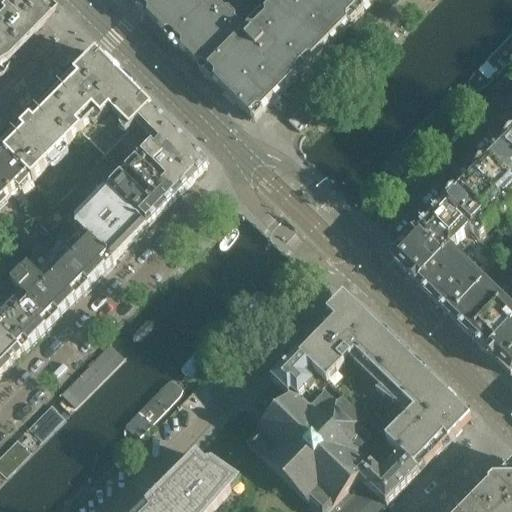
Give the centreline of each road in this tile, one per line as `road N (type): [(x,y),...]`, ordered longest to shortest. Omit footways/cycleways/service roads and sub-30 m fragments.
road 1 (residential): [(246,161),(0,421)]
road 2 (residential): [(102,511),(341,271)]
road 3 (tertiary): [(91,10),(246,161)]
road 4 (residential): [(360,248),(511,96)]
road 5 (tertiary): [(366,278),(511,420)]
road 6 (tertiary): [(246,161),(256,206),(309,257),(341,271)]
road 7 (tertiary): [(360,248),(289,173),(246,161)]
road 8 (residential): [(91,10),(0,103)]
road 9 (residential): [(511,426),(428,511)]
